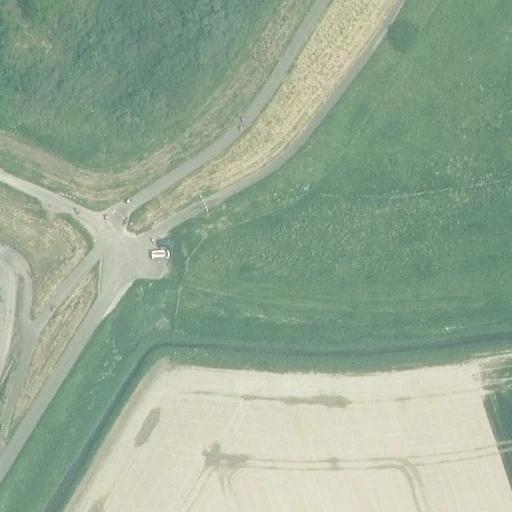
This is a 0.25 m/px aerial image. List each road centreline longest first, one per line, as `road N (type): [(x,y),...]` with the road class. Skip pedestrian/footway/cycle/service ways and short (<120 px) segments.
road 1 (track): [(401,0),(301,142),(252,180),(167,220),(135,248)]
road 2 (unclassified): [(0,471),(135,248)]
